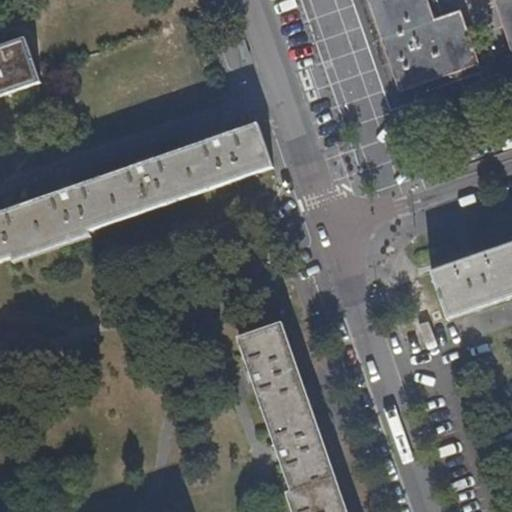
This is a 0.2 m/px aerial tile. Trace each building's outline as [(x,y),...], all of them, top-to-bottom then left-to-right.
[(354,0),(388,99),(471,70),(452,16),(426,25),(417,0),(354,0)] [(511,0),(498,0),(494,2),(511,52),(511,0)] [(0,47),(0,97),(37,85),(22,40),(0,47)] [(0,209),(0,260),(280,160),(264,115),(0,209)] [(511,248),(440,273),(454,325),(511,305),(511,248)] [(292,321),(247,336),(301,491),(296,493),(303,511),(358,511),(339,458),(305,360),(292,321)]
